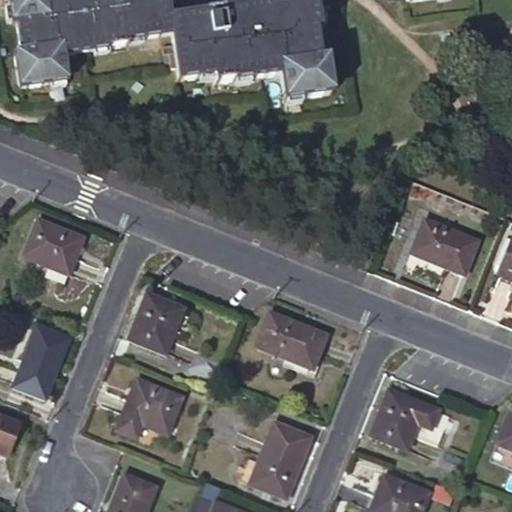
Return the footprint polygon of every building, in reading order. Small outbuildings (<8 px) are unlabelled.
[(146,53),(149,68),(153,68),(154,74),(161,73),(162,84),(183,82),(184,87),(199,85),(200,88),(264,80),(268,110),(285,108),(284,103),(331,97),(325,62),(317,63),(313,32),(323,31),(321,14),(316,15),(314,0),(279,0),(280,5),(262,7),(224,13),(222,1),(199,4),(201,14),(170,19),(167,0),(166,0),(153,2),(152,0),(0,0),(2,9),(0,8),(0,26),(4,26),(8,56),(0,57),(4,92),(50,86),(47,60),(58,58),(127,50),(127,44),(156,40),(158,51),(146,53)] [(21,258),(67,277),(83,240),(37,222),(21,258)] [(410,255),(464,277),(477,244),(423,222),(410,255)] [(497,275),(511,280),(511,239),(510,239),(497,275)] [(127,341),(160,354),(178,310),(145,296),(127,341)] [(255,348),(312,371),(326,338),(269,314),(255,348)] [(11,388),(44,402),(69,341),(36,328),(11,388)] [(142,426),(166,435),(180,399),(135,381),(115,432),(136,440),(142,426)] [(369,437),(405,452),(416,425),(429,431),(437,413),(386,393),(369,437)] [(495,445),(511,451),(511,411),(509,410),(495,445)] [(0,456),(6,459),(19,427),(0,418),(0,456)] [(249,486),(285,500),(310,439),(273,424),(249,486)] [(145,511),(155,489),(122,476),(108,511),(145,511)] [(368,511),(420,511),(427,495),(382,477),(368,511)]
